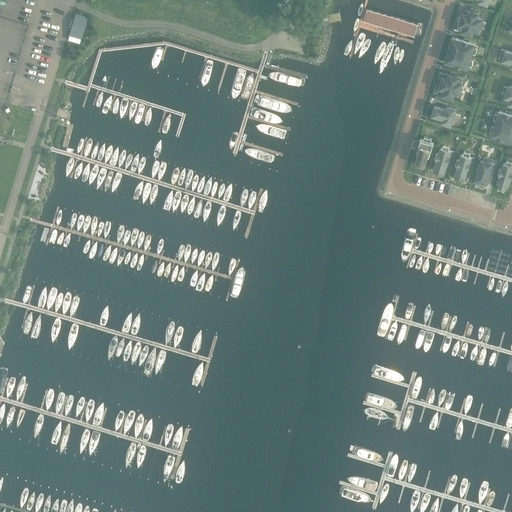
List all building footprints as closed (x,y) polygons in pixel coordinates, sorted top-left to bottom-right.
[(366,9),(362,21),(415,36),(418,24),(366,9)] [(460,24),(464,26),(463,31),(472,34),(473,28),(478,30),(482,19),(477,18),(478,14),(469,11),(468,12),(465,11),(464,14),(463,14),(460,24)] [(75,14),(68,36),(80,40),(81,39),(87,18),(75,14)] [(452,50),(471,56),(475,44),(470,42),(463,40),(456,38),(452,50)] [(471,56),(452,50),(448,63),(455,65),(455,66),(462,68),(462,67),(468,69),(471,56)] [(511,52),(506,51),(503,60),(511,63),(511,66),(511,52)] [(440,88),(445,89),(443,95),(453,97),(454,92),(459,93),(462,83),(461,82),(462,79),(459,78),(459,77),(450,74),(448,79),(443,77),(440,88)] [(435,106),(432,116),(443,119),(443,122),(451,124),(452,120),(454,120),(456,114),(454,113),(455,109),(447,107),(446,109),(435,106)] [(495,123),(511,128),(511,115),(511,114),(505,112),(504,113),(499,111),(495,123)] [(511,138),(511,128),(495,123),(492,136),(497,137),(497,138),(504,140),(504,139),(511,141),(511,138)] [(415,150),(417,151),(416,153),(418,153),(416,161),(425,164),(427,156),(430,157),(434,143),(421,139),(420,141),(418,140),(415,150)] [(437,160),(435,167),(445,170),(447,163),(448,163),(450,156),(451,157),(453,151),(441,148),(439,153),(438,153),(436,160),(437,160)] [(461,154),(460,159),(459,159),(457,166),(458,166),(456,173),(466,176),(468,169),(470,163),(472,163),(474,157),(461,154)] [(478,173),(476,180),(486,183),(488,175),(489,176),(491,169),(493,170),(494,164),(482,160),(481,166),(480,165),(478,172),(478,173)] [(500,183),(499,186),(505,188),(506,185),(508,186),(510,178),(511,179),(511,174),(511,165),(504,163),(502,168),(501,168),(499,175),(500,175),(498,182),(500,183)]
